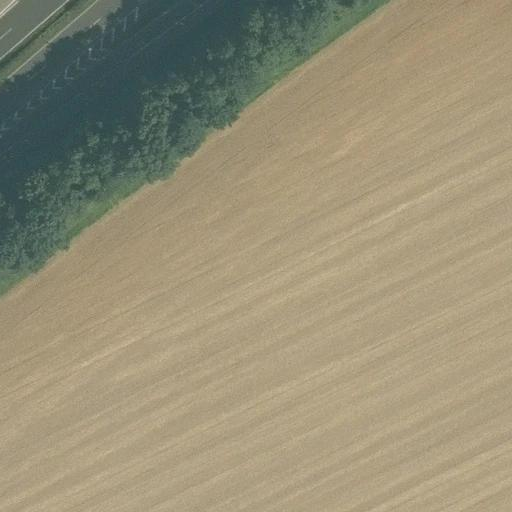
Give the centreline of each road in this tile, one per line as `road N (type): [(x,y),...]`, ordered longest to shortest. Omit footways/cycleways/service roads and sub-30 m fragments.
road 1 (track): [(0,285),(376,0)]
road 2 (motorway): [(0,151),(202,0)]
road 3 (motorway): [(0,110),(126,0)]
